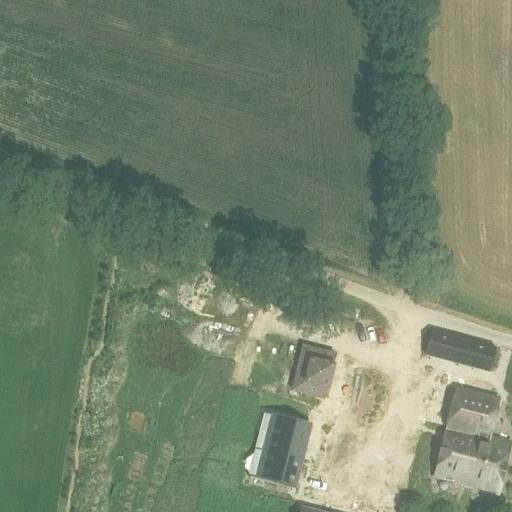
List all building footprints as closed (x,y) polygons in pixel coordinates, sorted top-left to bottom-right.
[(249,288),(230,292),(235,320),(254,316),(249,288)] [(386,332),(311,325),(307,376),(360,380),(360,377),(382,379),(386,332)] [(456,389),(433,478),(472,487),(497,494),(510,444),(489,439),(499,400),(456,389)] [(269,416),(260,452),(298,462),(307,426),(269,416)] [(260,452),(252,479),(291,489),(298,462),(260,452)]
